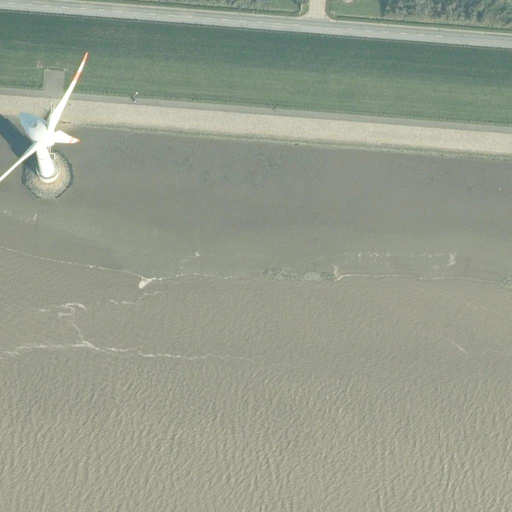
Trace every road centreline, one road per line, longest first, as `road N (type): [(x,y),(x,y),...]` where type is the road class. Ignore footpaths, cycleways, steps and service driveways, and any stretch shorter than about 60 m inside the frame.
road 1 (track): [(511,132),(0,92)]
road 2 (tertiary): [(511,42),(0,2)]
